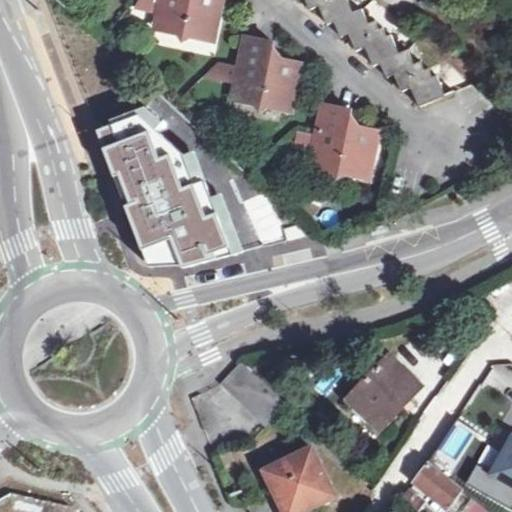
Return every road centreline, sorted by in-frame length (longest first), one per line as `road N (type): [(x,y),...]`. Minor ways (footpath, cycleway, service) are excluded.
road 1 (secondary): [(98,288),(48,132),(6,48)]
road 2 (secondary): [(6,48),(14,217),(36,298)]
road 3 (tertiary): [(369,267),(129,306)]
road 4 (tertiary): [(152,361),(221,323),(369,267)]
road 5 (residential): [(459,138),(405,120),(272,0)]
road 6 (tertiary): [(511,214),(369,267)]
road 7 (secondary): [(197,511),(156,435),(144,390)]
road 8 (residential): [(511,73),(466,54),(402,0)]
